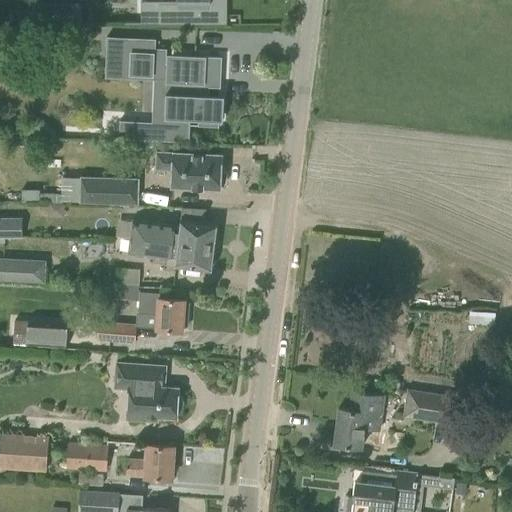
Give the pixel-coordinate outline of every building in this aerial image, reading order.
[(183,0),(183,1),(158,1),(158,24),(227,24),(226,0),(183,0)] [(82,1),(32,1),(32,24),(82,23),(82,1)] [(107,36),(105,76),(169,79),(168,93),(166,93),(165,118),(165,123),(133,121),(133,139),(189,142),(190,119),(198,119),(198,126),(218,127),(218,124),(220,96),(218,96),(208,96),(209,87),(220,87),(222,57),(194,56),(194,59),(170,58),(170,64),(166,64),(166,49),(155,48),(155,39),(107,36)] [(156,168),(172,169),(172,186),(193,187),(193,188),(202,189),(203,188),(219,189),(220,184),(223,185),(226,182),(226,173),(224,171),(220,170),(221,155),(173,152),(173,153),(157,152),(156,168)] [(81,201),(137,203),(137,179),(81,177),(81,201)] [(37,201),(59,202),(60,194),(37,193),(37,201)] [(48,204),(48,216),(63,216),(63,204),(48,204)] [(22,236),(21,217),(0,216),(0,236),(4,236),(22,236)] [(133,220),(130,237),(213,246),(216,223),(181,219),(180,226),(133,220)] [(213,246),(130,237),(128,252),(176,258),(175,265),(210,269),(213,246)] [(0,279),(44,281),(45,259),(0,256),(0,279)] [(116,283),(139,284),(139,269),(116,268),(116,283)] [(139,327),(182,330),(182,328),(186,328),(187,317),(183,317),(184,300),(159,298),(159,293),(139,292),(137,313),(140,313),(139,327)] [(134,342),(135,327),(135,324),(97,322),(96,339),(134,342)] [(39,346),(85,350),(86,337),(41,333),(39,346)] [(167,387),(168,366),(114,363),(113,388),(126,389),(125,419),(157,420),(157,416),(176,418),(177,409),(181,408),(184,405),(184,401),(181,398),(178,395),(178,388),(167,387)] [(402,416),(459,425),(463,397),(406,388),(402,416)] [(334,443),(354,446),(362,447),(362,446),(376,448),(378,430),(380,430),(384,396),(353,392),(351,409),(338,408),(334,443)] [(0,468),(46,471),(48,436),(0,432),(0,468)] [(65,467),(106,470),(107,444),(67,441),(65,467)] [(125,475),(152,477),(172,478),(174,446),(144,444),(143,458),(126,457),(125,475)] [(392,511),(393,511),(401,511),(412,511),(418,473),(362,467),(361,481),(355,480),(353,497),(345,496),(342,511),(392,511)] [(78,484),(101,485),(102,474),(79,472),(78,484)] [(437,486),(452,488),(453,478),(438,476),(437,486)] [(457,481),(456,492),(464,494),(466,483),(457,481)] [(77,511),(117,511),(119,491),(79,489),(77,511)]
